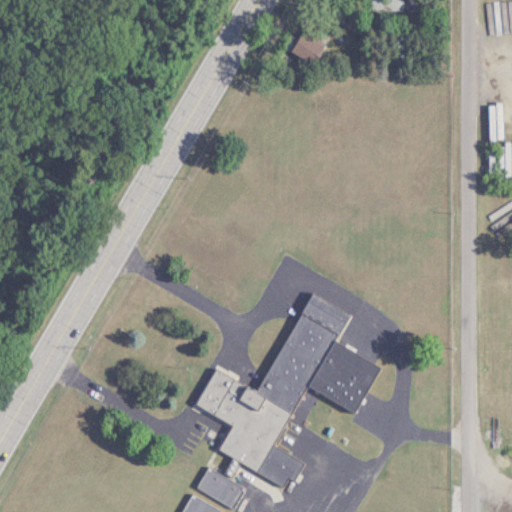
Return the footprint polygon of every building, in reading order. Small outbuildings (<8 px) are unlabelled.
[(371,0),(372,10),(403,10),(403,0),(371,0)] [(289,52),(314,65),(325,47),(300,33),(289,52)] [(259,392),(214,369),(196,405),(232,424),(218,451),(285,486),(289,478),(294,480),(304,462),(274,446),(305,386),(355,412),(380,366),(335,342),(350,313),(310,293),(259,392)] [(246,488),(208,466),(196,488),(233,509),(246,488)] [(225,511),(191,493),(180,511),(225,511)]
